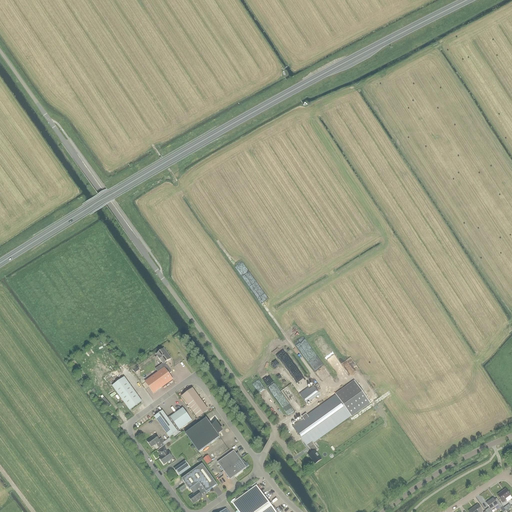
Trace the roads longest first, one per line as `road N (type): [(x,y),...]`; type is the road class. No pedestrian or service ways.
road 1 (trunk): [(0,264),(237,121),(467,0)]
road 2 (unclassified): [(259,464),(274,434),(0,51)]
road 3 (unclassified): [(259,464),(202,385),(184,382),(129,430),(187,511)]
road 4 (tertiary): [(383,511),(455,462),(511,435)]
